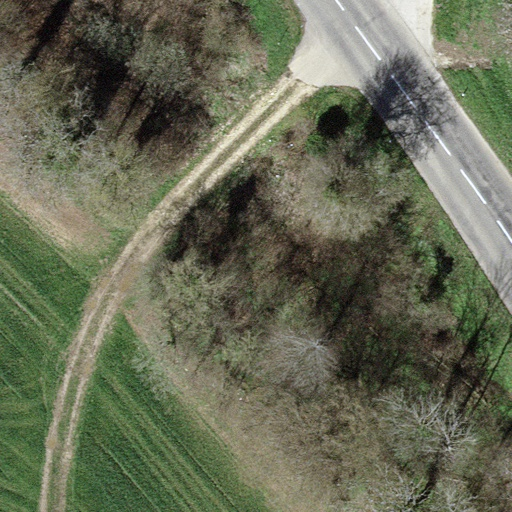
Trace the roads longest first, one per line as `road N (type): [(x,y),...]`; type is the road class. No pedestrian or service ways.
road 1 (track): [(51,511),(57,433),(91,318),(137,242),(345,22)]
road 2 (secondary): [(511,249),(329,0)]
